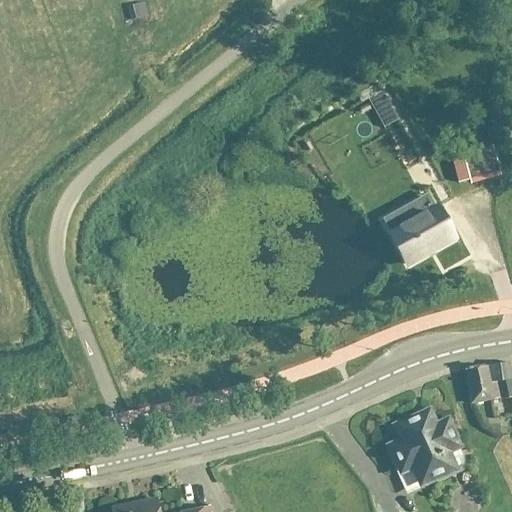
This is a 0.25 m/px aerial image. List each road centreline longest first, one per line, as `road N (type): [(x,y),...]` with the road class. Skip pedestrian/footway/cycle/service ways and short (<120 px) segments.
road 1 (unclassified): [(116,421),(59,277),(54,244),(63,205),(78,183),(284,11)]
road 2 (secondary): [(133,462),(312,412),(423,363),(511,345)]
road 3 (secondary): [(0,486),(133,462)]
